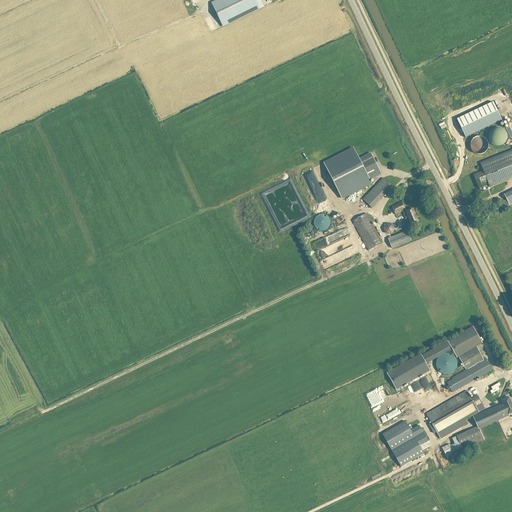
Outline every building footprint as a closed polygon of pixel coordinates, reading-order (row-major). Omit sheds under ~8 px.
[(263,6),(260,0),(218,0),(212,3),(223,26),(263,6)] [(493,102),(457,119),(465,137),(501,120),(493,102)] [(359,158),(354,148),(324,163),(341,198),(371,183),(370,180),(381,174),(370,152),(359,158)] [(489,187),(508,179),(511,177),(511,150),(480,163),(483,171),(473,175),(479,188),(486,186),(484,183),(487,182),(489,187)] [(306,172),(315,192),(321,189),(313,169),(306,172)] [(371,208),(392,187),(383,178),(362,200),(371,208)] [(401,202),(391,207),(395,215),(402,212),(402,211),(406,220),(402,221),(404,225),(410,222),(411,224),(418,221),(413,208),(406,211),(405,210),(405,209),(401,202)] [(368,250),(382,243),(366,213),(352,221),(368,250)] [(313,219),(318,227),(323,224),(319,216),(313,219)] [(392,248),(411,241),(407,231),(388,238),(392,248)] [(348,247),(327,256),(328,258),(325,259),(327,264),(351,254),(348,247)] [(452,379),(447,383),(452,393),(492,370),(486,360),(469,370),(468,368),(483,359),(476,347),(482,343),(473,326),(447,341),(452,349),(457,358),(458,357),(466,370),(451,378),(452,379)] [(420,354),(387,373),(396,390),(430,370),(426,363),(440,356),(443,354),(452,349),(447,341),(421,356),(420,354)] [(366,389),(368,392),(375,386),(373,383),(366,389)] [(492,390),(490,391),(491,394),(499,389),(498,387),(500,385),(499,383),(491,387),(492,390)] [(385,418),(417,403),(411,390),(379,405),(385,418)] [(466,391),(426,414),(438,436),(479,413),(486,409),(478,395),(471,399),(466,391)] [(502,404),(501,404),(499,405),(501,409),(502,409),(502,410),(505,409),(507,409),(506,406),(511,403),(508,397),(501,400),(503,404),(502,404)] [(495,407),(501,419),(509,416),(508,415),(511,412),(511,404),(511,403),(506,406),(507,409),(505,409),(502,410),(502,409),(501,409),(499,405),(495,407)] [(401,412),(404,416),(415,409),(413,405),(401,412)] [(473,417),(477,426),(479,430),(501,419),(495,407),(473,417)] [(405,421),(382,434),(391,450),(401,467),(424,454),(419,446),(428,441),(423,432),(419,425),(410,430),(405,421)] [(479,430),(477,426),(456,436),(452,438),(454,444),(450,446),(449,444),(442,448),(447,460),(464,452),(463,450),(484,440),(479,430)]
